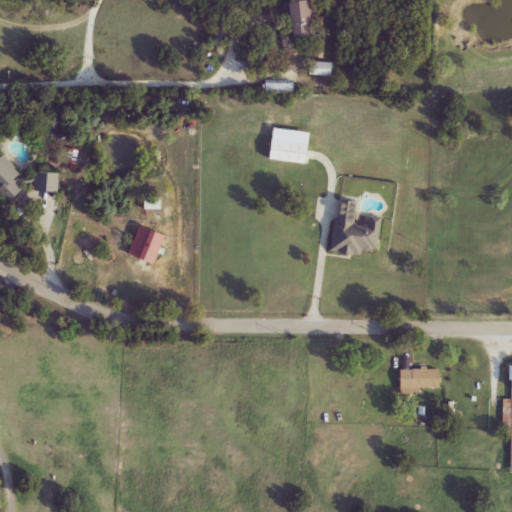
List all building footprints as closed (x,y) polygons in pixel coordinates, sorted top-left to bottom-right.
[(313,2),(314,23),(307,23),(307,40),(289,41),(288,3),(313,2)] [(313,77),(313,64),(335,64),(335,77),(313,77)] [(294,94),(267,94),(267,85),(294,85),(294,94)] [(308,165),(270,161),(274,130),(311,134),(308,165)] [(20,196),(8,207),(0,197),(0,165),(17,185),(13,188),(20,196)] [(36,192),(36,173),(61,173),(61,192),(36,192)] [(162,198),(162,210),(145,210),(145,198),(162,198)] [(382,218),(378,255),(333,251),(336,221),(342,222),(345,201),(360,202),(358,222),(369,223),(370,217),(382,218)] [(511,437),(502,437),(503,401),(511,401),(511,367),(511,473),(511,437)] [(441,370),(440,390),(422,390),(422,395),(401,395),(401,369),(441,370)]
